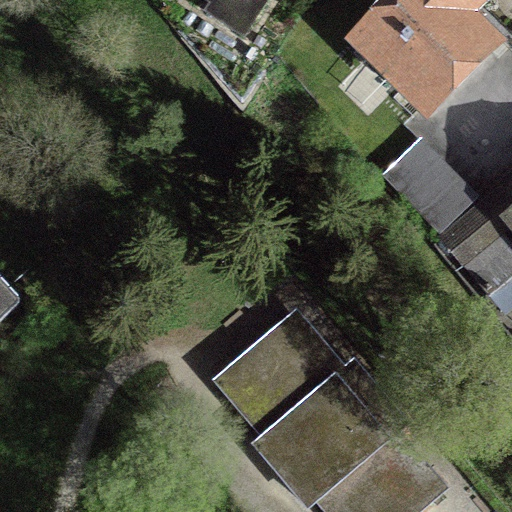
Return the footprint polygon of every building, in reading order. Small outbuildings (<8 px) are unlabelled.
[(207,15),(240,36),(263,0),(203,0),(213,6),(207,15)] [(455,0),(406,0),(355,51),(424,119),(489,53),(457,22),(467,12),(455,0)] [(380,182),(436,239),(474,202),(418,145),(380,182)] [(511,275),(511,256),(498,240),(501,237),(480,210),(439,244),(483,299),(511,275)] [(0,325),(17,310),(0,291),(0,325)] [(321,511),(417,511),(439,494),(391,437),(400,429),(350,370),(341,378),(292,321),(215,387),(263,444),(254,452),(304,511),(313,503),(321,511)]
